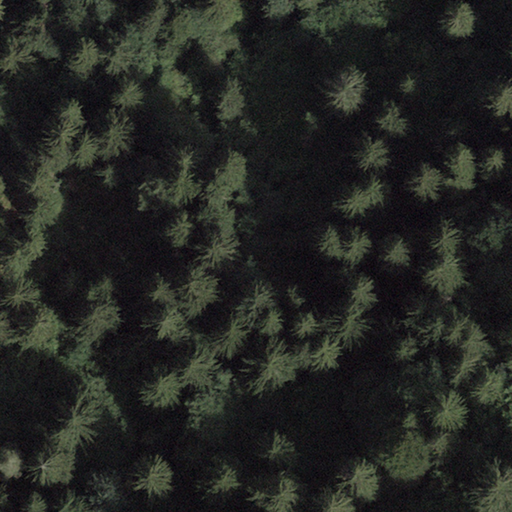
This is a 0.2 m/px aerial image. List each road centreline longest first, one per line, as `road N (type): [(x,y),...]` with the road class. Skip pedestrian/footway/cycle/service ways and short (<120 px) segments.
road 1 (track): [(470,0),(376,27),(359,73),(385,113),(436,131),(511,125)]
road 2 (track): [(359,73),(273,82),(177,73),(155,59),(127,0)]
